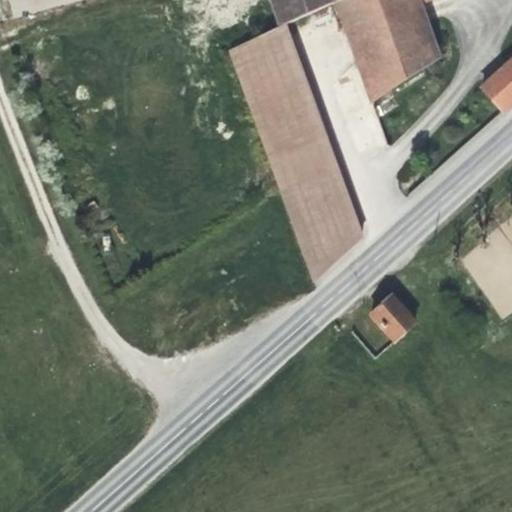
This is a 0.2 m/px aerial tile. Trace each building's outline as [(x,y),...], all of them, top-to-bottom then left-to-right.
[(269,0),(279,29),(284,26),(335,3),(341,0),(269,0)] [(419,3),(424,0),(341,0),(335,3),(371,103),(438,59),(419,3)] [(361,238),(284,26),(230,55),(313,282),(361,238)] [(502,112),(511,103),(511,61),(511,62),(481,89),(502,112)] [(375,113),(363,118),(375,146),(386,141),(375,113)] [(414,325),(403,311),(407,307),(395,294),(383,304),(370,315),(395,342),(414,325)]
